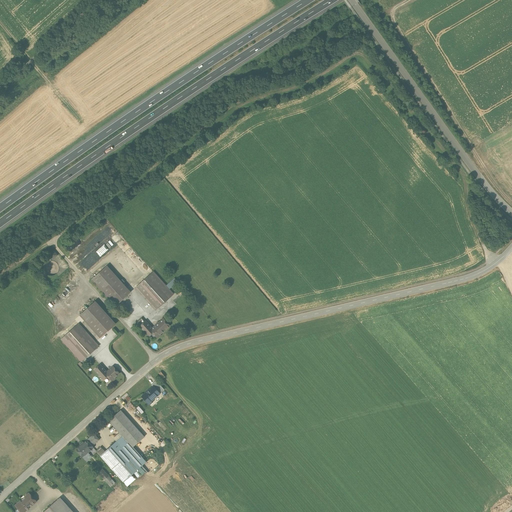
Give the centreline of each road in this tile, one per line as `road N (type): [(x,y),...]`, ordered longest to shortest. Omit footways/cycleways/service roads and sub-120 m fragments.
road 1 (track): [(0,277),(235,109),(355,55),(368,60),(460,170),(468,213),(495,262)]
road 2 (unclassified): [(511,246),(469,277),(167,352),(0,499)]
road 3 (motorway): [(0,226),(335,0)]
road 4 (motorway): [(307,0),(0,210)]
road 5 (unclassified): [(511,213),(351,0)]
road 6 (track): [(88,132),(0,25)]
